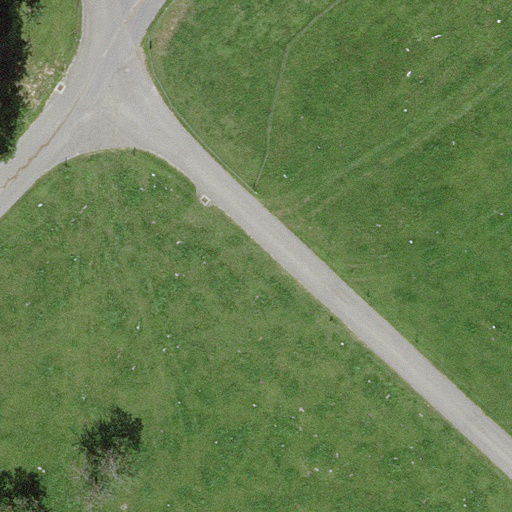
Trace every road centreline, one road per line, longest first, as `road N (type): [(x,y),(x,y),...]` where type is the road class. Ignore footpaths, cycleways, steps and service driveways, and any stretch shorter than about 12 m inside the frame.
road 1 (unclassified): [(511,459),(99,72)]
road 2 (unclassified): [(0,201),(99,72)]
